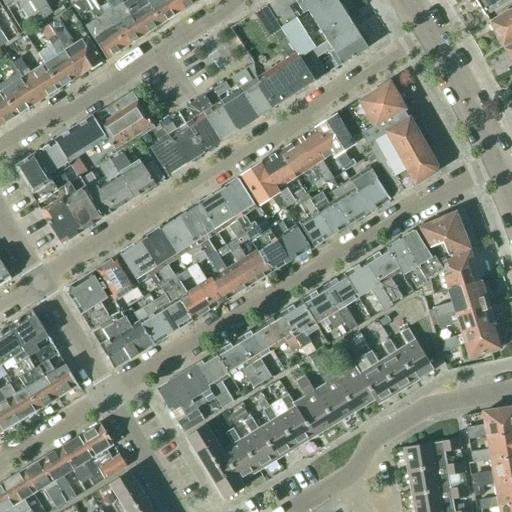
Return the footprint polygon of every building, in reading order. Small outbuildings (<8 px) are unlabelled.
[(32,27),(43,20),(29,0),(1,0),(6,6),(13,2),(18,10),(20,8),(32,27)] [(29,0),(43,20),(52,14),(43,0),(29,0)] [(125,48),(104,16),(94,0),(80,0),(78,2),(84,12),(88,9),(96,22),(86,28),(107,60),(125,48)] [(123,5),(123,4),(120,0),(104,0),(112,11),(104,16),(125,48),(143,37),(123,5)] [(143,37),(161,25),(145,0),(129,0),(123,4),(123,5),(143,37)] [(179,14),(170,0),(145,0),(161,25),(179,14)] [(170,0),(179,14),(198,1),(197,0),(170,0)] [(289,7),(296,3),(294,0),(274,0),(259,10),(283,49),(290,45),(280,29),(296,19),(299,17),(296,13),(293,14),(289,7)] [(308,12),(326,0),(294,0),(296,3),(303,14),(308,12)] [(327,41),(353,25),(336,0),(326,0),(308,12),(327,41)] [(511,0),(475,0),(486,17),(511,0)] [(503,47),(511,41),(511,9),(490,23),(503,47)] [(81,76),(80,76),(81,76),(103,62),(87,37),(74,45),(58,19),(48,26),(55,36),(81,76)] [(311,51),(315,49),(296,19),(280,29),(290,45),(300,59),(312,51),(311,51)] [(312,51),(317,59),(328,51),(338,68),(368,49),(366,46),(367,42),(364,36),(360,36),(353,25),(327,41),(327,42),(315,49),(311,51),(312,51)] [(60,89),(80,76),(81,76),(55,36),(48,41),(58,56),(44,64),(60,89)] [(278,66),(274,68),(292,97),(315,83),(300,59),(290,45),(283,49),(288,59),(278,66)] [(314,61),(317,59),(312,51),(300,59),(315,83),(324,77),(314,61)] [(60,89),(44,64),(31,73),(28,68),(27,69),(20,58),(12,64),(18,73),(19,73),(38,103),(60,89)] [(253,64),(230,78),(239,91),(258,119),(275,108),(257,79),(256,80),(253,64)] [(292,97),(274,68),(257,79),(275,108),(292,97)] [(17,116),(38,103),(19,73),(18,73),(0,84),(0,91),(0,92),(2,92),(17,116)] [(218,98),(229,90),(225,83),(213,90),(218,98)] [(361,135),(403,109),(396,98),(398,94),(392,84),(387,83),(377,89),(376,93),(362,102),(361,101),(341,113),(356,138),(361,135)] [(236,93),(221,103),(239,131),(258,119),(239,91),(236,93)] [(2,92),(0,92),(0,127),(17,116),(2,92)] [(153,129),(153,128),(131,92),(112,104),(135,141),(152,130),(153,129)] [(239,131),(221,103),(212,108),(205,96),(196,102),(222,142),(239,131)] [(204,154),(222,142),(196,102),(186,109),(193,121),(186,125),(204,154)] [(120,150),(135,141),(112,104),(93,117),(115,154),(116,153),(120,150)] [(405,166),(428,154),(403,109),(361,135),(373,155),(376,162),(390,154),(395,163),(401,159),(405,166)] [(373,155),(361,135),(356,138),(341,113),(336,117),(317,129),(339,164),(342,168),(344,172),(354,165),(352,161),(349,163),(342,152),(352,145),(362,161),(373,155)] [(70,165),(69,166),(77,178),(86,172),(77,158),(106,139),(92,117),(54,142),(70,165)] [(171,123),(162,129),(186,166),(204,154),(186,125),(177,131),(172,123),(171,123)] [(162,129),(154,134),(159,143),(150,149),(168,177),(186,166),(162,129)] [(328,171),(339,164),(317,129),(298,141),(326,184),(333,180),(328,171)] [(317,189),(326,184),(298,141),(280,153),(296,178),(307,171),(315,183),(314,184),(317,189)] [(61,171),(69,166),(70,165),(54,142),(34,154),(52,182),(53,182),(55,185),(66,179),(61,171)] [(108,158),(134,198),(164,179),(153,161),(143,168),(138,161),(130,166),(123,155),(120,150),(116,153),(116,154),(108,158)] [(296,178),(280,153),(261,165),(288,208),(295,203),(292,198),(303,191),(296,178)] [(31,196),(52,182),(34,154),(13,168),(31,196)] [(428,154),(405,166),(395,172),(405,190),(434,172),(436,167),(428,154)] [(104,218),(134,198),(108,158),(96,165),(107,181),(99,186),(89,193),(104,218)] [(280,212),(288,208),(261,165),(241,177),(259,205),(271,198),(278,209),(278,210),(280,212)] [(350,181),(369,213),(389,200),(375,177),(369,167),(360,173),(361,174),(350,181)] [(246,235),(255,229),(255,228),(257,227),(254,222),(250,224),(245,216),(256,208),(238,179),(219,192),(246,235)] [(350,224),(369,213),(350,181),(339,188),(331,193),(336,201),(350,224)] [(104,218),(89,193),(85,187),(65,200),(84,231),(104,218)] [(236,240),(246,235),(219,192),(199,205),(217,233),(228,226),(236,240)] [(350,224),(336,201),(329,205),(322,193),(310,200),(333,235),(350,224)] [(333,235),(310,200),(307,195),(295,202),(306,220),(299,224),(313,247),(333,235)] [(65,200),(63,197),(40,211),(61,245),(84,231),(65,200)] [(198,246),(217,233),(199,205),(179,217),(198,246)] [(455,215),(435,223),(443,242),(449,256),(468,248),(455,215)] [(206,258),(198,246),(179,217),(159,230),(178,259),(187,253),(195,265),(195,266),(196,266),(207,259),(206,258)] [(270,230),(290,261),(310,249),(295,226),(286,231),(281,223),(270,230)] [(433,247),(443,242),(435,223),(422,229),(433,247)] [(290,261),(270,230),(259,236),(255,229),(246,235),(249,241),(257,252),(270,273),(290,261)] [(167,265),(178,259),(159,230),(140,242),(167,284),(168,283),(176,278),(175,277),(167,265)] [(414,231),(402,239),(425,277),(427,280),(428,281),(431,279),(432,279),(445,271),(436,256),(431,259),(414,231)] [(238,247),(249,241),(246,235),(236,240),(225,246),(225,247),(227,246),(231,252),(230,253),(237,264),(238,263),(252,285),(270,273),(257,252),(245,259),(238,247)] [(416,277),(411,280),(416,289),(422,286),(424,295),(433,293),(430,282),(426,283),(425,281),(418,269),(417,267),(418,266),(402,239),(388,248),(405,274),(411,270),(412,271),(416,277)] [(160,288),(167,284),(140,242),(120,255),(139,284),(149,277),(157,290),(160,288)] [(219,259),(230,253),(231,252),(227,246),(225,247),(225,246),(206,258),(207,259),(208,258),(213,265),(212,266),(217,276),(219,275),(232,297),(252,285),(238,263),(237,264),(226,271),(219,259)] [(404,276),(405,275),(405,274),(388,248),(366,261),(392,303),(391,304),(392,305),(402,298),(390,278),(401,271),(404,276)] [(446,291),(478,281),(469,252),(446,262),(449,275),(442,277),(446,291)] [(95,271),(117,304),(127,299),(125,296),(137,288),(117,257),(95,271)] [(0,284),(11,278),(0,260),(0,284)] [(391,303),(391,304),(392,303),(366,261),(344,275),(358,297),(372,289),(384,308),(391,303)] [(206,282),(196,266),(195,266),(195,265),(186,271),(186,272),(188,271),(191,276),(192,276),(198,287),(212,309),(232,297),(219,275),(217,276),(206,282)] [(116,305),(117,304),(95,271),(70,288),(69,287),(67,295),(68,295),(91,331),(110,319),(121,312),(121,311),(120,312),(116,305)] [(180,283),(191,276),(188,271),(186,272),(186,271),(175,277),(176,278),(168,283),(192,321),(212,309),(198,287),(187,294),(180,283)] [(345,305),(358,297),(344,275),(323,288),(343,320),(342,320),(347,328),(354,323),(350,314),(345,305)] [(436,318),(487,303),(481,285),(479,284),(478,281),(446,291),(449,304),(433,308),(436,318)] [(173,333),(192,321),(168,283),(167,284),(160,288),(164,295),(153,302),(173,333)] [(333,326),(342,320),(343,320),(323,288),(303,301),(317,323),(327,316),(333,326)] [(301,302),(281,314),(294,336),(302,348),(310,342),(307,337),(318,330),(315,324),(317,323),(303,301),(301,302)] [(153,345),(173,333),(153,302),(133,313),(134,314),(139,322),(153,345)] [(458,337),(492,326),(492,325),(493,323),(487,303),(436,318),(439,329),(455,324),(458,336),(458,337)] [(35,370),(39,368),(49,361),(59,356),(47,337),(32,312),(8,327),(35,370)] [(139,322),(131,327),(125,318),(121,312),(110,319),(133,357),(153,345),(139,322)] [(259,327),(273,349),(286,341),(294,336),(281,314),(259,327)] [(114,369),(133,357),(110,319),(91,331),(100,346),(114,369)] [(458,337),(458,336),(443,341),(446,351),(461,347),(465,360),(491,352),(495,352),(499,350),(499,345),(497,341),(492,326),(458,337)] [(25,376),(35,370),(8,327),(0,332),(0,363),(2,366),(14,358),(17,364),(25,376)] [(258,359),(273,349),(259,327),(238,340),(265,382),(270,379),(258,359)] [(397,352),(415,382),(433,371),(408,329),(400,334),(408,346),(397,352)] [(253,389),(265,382),(238,340),(216,353),(230,375),(241,369),(253,389)] [(415,382),(397,352),(389,340),(382,345),(389,357),(378,364),(397,393),(415,382)] [(397,393),(378,364),(371,351),(363,356),(371,368),(360,375),(375,400),(374,400),(377,405),(397,393)] [(375,400),(360,375),(346,352),(337,358),(345,371),(334,378),(355,412),(374,400),(375,400)] [(221,381),(230,375),(216,353),(197,365),(224,407),(233,402),(221,381)] [(39,368),(58,399),(78,386),(65,365),(55,371),(49,361),(39,368)] [(221,409),(224,407),(197,365),(177,377),(197,408),(214,398),(221,409)] [(355,412),(334,378),(326,365),(316,370),(325,384),(314,391),(334,425),(355,412)] [(38,411),(58,399),(39,368),(35,370),(25,376),(19,380),(25,390),(38,411)] [(196,409),(197,408),(177,377),(157,390),(170,413),(171,412),(184,434),(204,422),(196,409)] [(334,425),(314,391),(305,377),(296,383),(304,396),(293,403),(314,437),(334,425)] [(38,411),(25,390),(16,395),(10,385),(0,391),(19,422),(38,411)] [(0,434),(19,422),(0,391),(0,434)] [(314,437),(293,403),(288,395),(280,400),(288,412),(277,419),(295,448),(314,437)] [(295,448),(277,419),(270,406),(262,411),(269,423),(259,430),(277,460),(295,448)] [(487,439),(511,435),(511,409),(482,414),(485,427),(467,431),(468,440),(486,438),(487,439)] [(277,460),(259,430),(251,418),(244,422),(251,435),(240,441),(259,471),(277,460)] [(109,461),(103,452),(113,446),(100,425),(79,437),(106,479),(126,467),(119,455),(109,461)] [(202,464),(222,453),(205,426),(186,438),(202,464)] [(259,471),(240,441),(233,429),(225,434),(233,446),(222,453),(240,482),(259,471)] [(490,462),(511,458),(511,435),(487,439),(488,450),(471,454),(472,464),(490,460),(490,462)] [(93,487),(106,479),(79,437),(61,449),(82,484),(89,480),(93,487)] [(408,473),(447,466),(445,453),(460,450),(459,439),(404,449),(408,473)] [(76,497),(63,476),(72,471),(80,485),(82,484),(61,449),(41,461),(67,503),(76,497)] [(244,489),(240,482),(222,453),(202,464),(225,500),(244,489)] [(495,486),(511,483),(511,458),(490,462),(492,474),(471,478),(472,488),(494,484),(495,486)] [(57,509),(67,503),(41,461),(21,473),(34,494),(44,487),(57,509)] [(412,497),(451,489),(449,476),(464,474),(463,463),(447,466),(408,473),(412,497)] [(30,511),(24,500),(34,494),(21,473),(2,485),(18,511),(31,511),(30,510),(30,511)] [(126,511),(153,511),(129,473),(109,484),(119,501),(120,500),(126,511)] [(498,510),(511,507),(511,483),(495,486),(496,498),(479,500),(481,510),(498,507),(498,510)] [(6,511),(18,511),(2,485),(0,485),(0,511),(4,511),(6,511)] [(414,511),(454,511),(453,500),(468,497),(467,487),(451,489),(412,497),(414,511)] [(483,487),(473,488),(474,496),(484,495),(483,487)] [(126,511),(120,500),(119,501),(113,505),(117,511),(126,511)]
